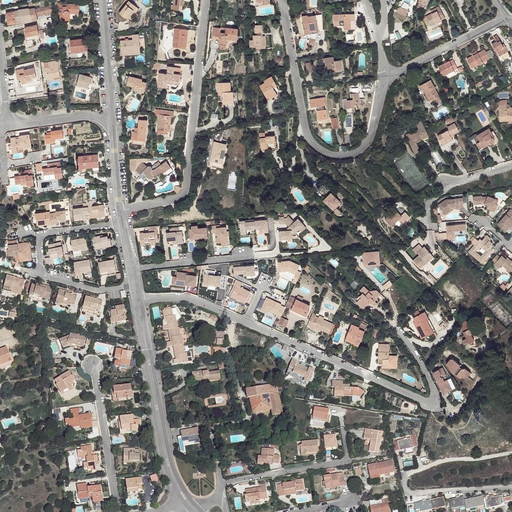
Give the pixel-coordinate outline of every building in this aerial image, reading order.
[(172,5),(171,9),(179,10),(180,5),(180,0),(173,0),(173,5),(172,5)] [(418,0),(416,8),(417,8),(427,7),(427,6),(425,5),(427,0),(418,0)] [(129,1),(119,13),(131,22),(135,17),(134,16),(137,12),(135,11),(137,7),(129,1)] [(60,8),(60,20),(67,20),(67,16),(68,16),(69,15),(70,15),(70,13),(79,13),(79,4),(67,4),(67,8),(60,8)] [(35,9),(37,16),(53,12),(51,5),(35,9)] [(428,21),(430,26),(442,20),(441,20),(445,18),(439,7),(436,8),(437,11),(432,14),(423,18),(426,23),(428,21)] [(14,11),(16,22),(27,21),(38,19),(37,16),(35,9),(35,8),(29,9),(29,8),(19,10),(14,11)] [(6,13),(8,24),(16,22),(14,11),(6,13)] [(333,14),(334,26),(344,25),(344,30),(351,29),(351,25),(355,25),(355,14),(333,14)] [(304,29),(305,34),(318,32),(315,15),(308,16),(307,15),(305,16),(302,16),(303,23),(304,23),(305,28),(304,29)] [(24,27),(27,41),(40,38),(39,34),(43,33),(43,29),(38,30),(37,25),(24,27)] [(256,47),(256,49),(260,49),(260,45),(265,45),(265,36),(262,36),(261,36),(261,33),(262,33),(262,25),(254,25),(255,35),(253,35),(254,40),(250,40),(250,47),(256,47)] [(220,44),(220,49),(228,50),(229,47),(230,45),(232,44),(234,43),(237,42),(238,29),(225,28),(214,27),(213,36),(219,37),(219,39),(219,44),(220,44)] [(175,28),(173,46),(185,47),(187,30),(176,29),(175,28)] [(120,41),(121,52),(140,51),(139,34),(132,34),(133,40),(120,41)] [(497,51),(499,56),(508,52),(505,46),(503,47),(497,35),(493,37),(495,40),(492,43),(496,52),(497,51)] [(70,40),(71,52),(85,50),(84,42),(87,42),(87,38),(70,40)] [(467,59),(472,68),(483,62),(482,62),(489,58),(485,50),(478,53),(472,56),(467,59)] [(323,67),(324,71),(330,69),(333,69),(333,71),(335,70),(336,71),(342,69),(340,59),(334,61),(333,56),(324,58),(325,66),(323,67)] [(340,59),(342,69),(336,71),(336,73),(345,72),(342,59),(340,59)] [(438,67),(443,76),(454,70),(457,68),(453,60),(450,61),(438,67)] [(47,74),(47,78),(54,77),(54,78),(60,77),(58,61),(48,62),(49,67),(44,68),(45,72),(46,72),(47,74)] [(306,63),(307,72),(314,71),(312,61),(306,63)] [(152,62),(152,69),(160,70),(160,62),(152,62)] [(160,73),(158,87),(166,87),(166,83),(167,79),(169,79),(169,81),(173,82),(174,80),(179,80),(181,68),(168,66),(167,73),(160,73)] [(21,79),(22,84),(32,81),(32,79),(37,78),(34,67),(24,70),(23,68),(15,70),(17,75),(20,75),(21,79)] [(80,74),(77,84),(89,88),(90,83),(92,77),(80,74)] [(129,76),(127,85),(134,86),(133,89),(144,92),(147,82),(142,81),(142,79),(129,76)] [(259,86),(266,97),(276,92),(273,88),(273,86),(276,84),(272,76),(264,81),(265,83),(259,86)] [(427,91),(431,101),(433,100),(439,96),(435,89),(434,86),(431,80),(430,80),(427,81),(420,85),(424,92),(427,91)] [(222,97),(223,101),(233,100),(233,91),(230,91),(230,82),(216,82),(216,88),(220,87),(220,95),(221,95),(222,95),(222,97)] [(342,99),(343,109),(350,109),(349,108),(352,107),(352,108),(354,108),(354,103),(356,103),(356,106),(360,105),(360,99),(359,93),(362,93),(362,85),(354,85),(355,93),(352,93),(353,99),(347,100),(347,98),(342,99)] [(268,100),(277,94),(276,92),(266,97),(268,100)] [(310,99),(311,107),(317,106),(322,106),(326,105),(325,97),(310,99)] [(498,101),(499,121),(508,121),(508,118),(511,117),(511,107),(509,107),(509,104),(507,104),(507,101),(498,101)] [(316,110),(318,120),(328,118),(327,109),(323,109),(318,110),(316,110)] [(159,116),(157,131),(167,131),(168,124),(170,124),(171,116),(174,117),(174,112),(156,110),(155,115),(159,116)] [(330,118),(332,129),(339,128),(337,117),(330,118)] [(133,131),(132,144),(144,145),(144,142),(146,142),(148,120),(142,119),(139,119),(138,128),(138,131),(135,131),(133,131)] [(410,133),(406,135),(415,154),(420,152),(416,143),(421,141),(421,140),(429,137),(421,121),(416,124),(419,130),(417,130),(418,132),(411,135),(410,133)] [(437,136),(443,145),(453,140),(452,137),(451,135),(452,134),(453,135),(459,131),(455,123),(447,127),(449,130),(448,130),(437,136)] [(476,144),(480,150),(488,145),(487,143),(489,142),(490,143),(491,143),(493,143),(494,143),(494,142),(495,141),(495,140),(494,138),(493,138),(492,138),(490,133),(491,132),(489,128),(476,135),(480,142),(476,144)] [(45,135),(46,143),(55,142),(55,139),(54,137),(63,136),(62,129),(51,131),(51,132),(51,134),(48,134),(45,135)] [(259,133),(261,151),(277,149),(275,135),(268,136),(267,131),(265,131),(265,133),(259,133)] [(488,145),(489,146),(490,146),(492,147),(494,146),(496,145),(497,143),(498,141),(498,139),(497,138),(493,131),(491,132),(490,133),(492,138),(493,138),(494,138),(495,140),(495,141),(494,142),(494,143),(493,143),(491,143),(490,143),(489,142),(487,143),(488,145)] [(19,136),(19,137),(20,138),(16,139),(16,137),(11,138),(13,153),(18,152),(18,151),(22,151),(21,148),(32,147),(30,134),(19,136)] [(213,161),(212,166),(216,167),(217,162),(222,163),(224,155),(226,145),(214,142),(212,152),(215,152),(213,161)] [(430,152),(437,166),(444,163),(437,149),(430,152)] [(97,155),(78,156),(79,168),(79,170),(80,170),(80,171),(81,171),(82,171),(83,171),(84,169),(85,168),(99,167),(99,161),(97,161),(97,155)] [(223,169),(226,155),(224,155),(222,163),(217,162),(216,167),(223,169)] [(135,170),(141,174),(143,172),(147,175),(146,176),(149,178),(150,179),(151,179),(154,176),(160,171),(162,173),(171,167),(166,161),(161,165),(159,161),(154,165),(156,168),(152,171),(152,170),(152,169),(152,168),(152,167),(151,166),(150,166),(149,166),(147,166),(143,162),(148,162),(148,158),(136,159),(137,168),(135,170)] [(128,159),(129,171),(135,170),(137,168),(136,159),(128,159)] [(42,169),(43,175),(45,175),(55,173),(55,176),(55,178),(63,177),(61,162),(47,164),(48,168),(42,169)] [(32,169),(18,172),(19,176),(14,176),(15,182),(26,180),(26,183),(27,185),(34,184),(32,169)] [(333,210),(340,202),(330,193),(323,200),(333,210)] [(473,197),(473,203),(477,202),(478,204),(484,204),(488,205),(492,207),(491,210),(494,212),(497,204),(498,200),(487,196),(487,197),(482,197),(482,196),(473,197)] [(438,205),(444,214),(451,208),(451,207),(455,206),(455,207),(460,206),(463,206),(462,198),(446,199),(438,205)] [(497,224),(505,231),(509,227),(510,228),(511,225),(511,203),(511,204),(509,207),(511,209),(497,224)] [(88,207),(89,218),(105,216),(104,205),(101,205),(98,206),(92,206),(88,207)] [(73,209),(74,218),(81,217),(81,219),(86,219),(86,220),(90,219),(89,218),(88,207),(83,207),(73,209)] [(51,223),(51,224),(58,223),(57,222),(57,219),(61,219),(61,222),(66,221),(65,212),(65,210),(56,211),(56,212),(50,213),(50,214),(51,223)] [(385,219),(391,226),(402,217),(395,210),(393,212),(388,216),(385,219)] [(50,214),(50,213),(50,211),(36,213),(36,219),(38,218),(39,222),(46,221),(47,223),(51,223),(50,214)] [(289,227),(295,233),(298,229),(304,224),(298,218),(294,222),(293,223),(291,221),(292,220),(288,216),(284,220),(284,222),(286,223),(289,227)] [(256,228),(256,229),(259,229),(268,228),(267,219),(255,221),(256,228)] [(239,221),(240,230),(246,229),(256,228),(255,221),(255,220),(239,221)] [(447,225),(448,240),(455,239),(454,231),(466,230),(465,223),(447,225)] [(190,229),(191,236),(198,235),(198,238),(204,237),(203,235),(207,235),(207,229),(203,230),(203,228),(198,228),(198,225),(191,226),(191,229),(190,229)] [(216,237),(216,243),(221,242),(226,242),(225,236),(227,236),(227,231),(226,226),(220,227),(220,225),(211,226),(211,233),(217,232),(217,237),(216,237)] [(140,233),(141,241),(144,241),(145,244),(149,243),(149,245),(156,244),(156,242),(155,239),(158,239),(157,227),(157,226),(148,227),(148,231),(149,232),(144,233),(140,233)] [(167,241),(168,240),(176,240),(176,242),(183,241),(182,231),(179,231),(179,227),(169,228),(170,232),(166,233),(167,241)] [(279,231),(280,239),(292,238),(292,236),(295,233),(289,227),(285,230),(279,231)] [(487,235),(482,240),(480,239),(478,240),(474,245),(468,252),(481,263),(493,250),(489,247),(493,243),(489,240),(491,238),(487,235)] [(93,237),(95,249),(112,246),(110,238),(108,238),(108,236),(103,237),(100,237),(99,236),(93,237)] [(71,240),(73,251),(81,249),(88,248),(86,237),(71,240)] [(19,255),(20,260),(31,259),(31,251),(31,248),(30,248),(29,242),(18,244),(19,255)] [(48,244),(51,257),(64,255),(62,245),(57,246),(56,243),(48,244)] [(15,254),(15,256),(19,255),(18,244),(8,245),(8,249),(9,255),(15,254)] [(425,261),(432,254),(424,246),(422,248),(419,244),(412,250),(416,254),(417,253),(419,255),(413,261),(420,269),(427,263),(425,261)] [(379,262),(378,251),(377,251),(363,252),(364,266),(372,265),(371,263),(378,262),(379,262)] [(380,264),(379,251),(378,251),(379,262),(378,262),(371,263),(372,265),(380,264)] [(427,263),(434,257),(432,254),(425,261),(427,263)] [(494,265),(499,269),(502,265),(507,269),(506,270),(511,275),(511,273),(511,261),(509,259),(508,261),(505,259),(502,255),(500,257),(497,254),(491,261),(494,265)] [(74,262),(76,273),(84,272),(87,271),(92,270),(90,259),(74,262)] [(98,262),(100,270),(107,268),(108,271),(108,272),(117,271),(114,259),(104,261),(100,262),(98,262)] [(176,277),(176,282),(186,283),(185,284),(195,286),(197,276),(187,275),(187,273),(177,272),(176,277)] [(6,275),(4,285),(12,287),(11,290),(21,293),(24,280),(6,275)] [(172,284),(185,286),(185,284),(186,283),(176,282),(176,277),(173,276),(172,284)] [(386,290),(392,284),(389,280),(383,286),(386,290)] [(32,284),(28,297),(38,299),(38,297),(48,300),(52,287),(36,283),(36,285),(32,284)] [(4,285),(2,290),(21,295),(21,293),(11,290),(12,287),(4,285)] [(356,302),(363,308),(369,302),(374,306),(377,303),(373,299),(377,295),(376,295),(379,292),(376,290),(372,290),(371,292),(370,291),(369,291),(364,286),(360,290),(363,293),(360,296),(361,297),(356,302)] [(59,289),(55,302),(70,306),(70,304),(74,305),(77,296),(69,294),(65,293),(66,291),(59,289)] [(85,296),(82,309),(95,312),(95,310),(100,311),(102,301),(94,299),(90,298),(85,296)] [(270,300),(269,303),(258,298),(254,309),(265,314),(263,316),(269,319),(274,308),(279,310),(283,299),(278,296),(276,302),(270,300)] [(290,296),(285,306),(291,309),(303,314),(305,316),(310,305),(309,305),(310,304),(307,302),(307,304),(302,302),(296,299),(290,296)] [(110,318),(110,321),(119,319),(119,321),(126,320),(125,313),(124,314),(123,311),(124,310),(123,305),(115,307),(115,309),(111,310),(111,312),(110,312),(111,317),(110,318)] [(177,327),(176,320),(175,314),(173,315),(172,308),(172,307),(163,308),(164,310),(162,310),(164,319),(166,319),(167,325),(163,326),(162,326),(163,330),(168,329),(177,328),(177,327)] [(176,308),(172,308),(173,315),(175,314),(176,320),(180,319),(179,315),(176,310),(176,308)] [(419,333),(422,339),(433,333),(427,321),(428,320),(424,312),(413,317),(415,322),(414,323),(417,330),(419,329),(420,333),(419,333)] [(312,315),(308,324),(311,326),(310,328),(313,330),(314,329),(315,327),(321,330),(329,333),(333,324),(323,320),(318,317),(316,316),(312,315)] [(285,327),(288,321),(283,318),(280,324),(285,327)] [(427,321),(433,333),(435,332),(429,319),(428,320),(427,321)] [(461,337),(464,344),(465,343),(468,342),(469,343),(474,341),(471,334),(475,331),(472,326),(472,327),(468,319),(460,323),(462,326),(460,327),(463,332),(464,335),(461,337)] [(352,324),(346,337),(355,341),(354,343),(354,344),(358,346),(365,331),(364,331),(359,328),(359,327),(352,324)] [(173,346),(183,344),(181,335),(178,335),(177,328),(168,329),(169,340),(172,339),(172,341),(170,341),(166,342),(167,347),(173,346)] [(69,335),(59,339),(63,349),(69,347),(69,345),(70,345),(72,344),(83,347),(86,336),(77,333),(77,335),(70,333),(69,335)] [(184,353),(183,344),(173,346),(175,359),(173,360),(174,364),(178,363),(178,364),(188,362),(186,353),(184,353)] [(378,358),(378,364),(382,364),(382,363),(389,364),(389,356),(389,344),(378,344),(378,356),(380,356),(380,358),(378,358)] [(0,364),(8,362),(8,361),(11,360),(6,347),(0,349),(0,364)] [(120,365),(129,366),(130,360),(125,359),(127,351),(122,350),(122,349),(116,348),(115,354),(114,358),(115,358),(114,364),(114,365),(114,366),(115,366),(116,367),(118,367),(119,366),(120,365)] [(393,366),(393,356),(389,356),(389,364),(382,363),(382,364),(382,365),(393,366)] [(292,358),(288,367),(293,369),(292,372),(300,376),(299,378),(303,379),(302,381),(307,383),(308,383),(314,369),(309,367),(308,368),(296,363),(298,361),(292,358)] [(460,370),(458,368),(458,366),(460,365),(453,359),(450,359),(446,364),(453,373),(459,378),(467,378),(471,373),(465,368),(461,369),(460,370)] [(0,368),(14,363),(13,360),(11,360),(8,361),(8,362),(0,364),(0,368)] [(225,361),(218,362),(219,369),(226,367),(225,361)] [(288,367),(286,374),(298,379),(299,378),(300,376),(292,372),(293,369),(288,367)] [(450,389),(445,380),(444,381),(442,377),(444,377),(442,374),(443,373),(440,368),(432,373),(442,393),(450,389)] [(202,370),(192,372),(193,377),(195,376),(196,381),(207,379),(207,381),(220,379),(219,371),(208,372),(208,371),(202,372),(202,370)] [(69,371),(55,379),(57,383),(58,383),(63,391),(67,389),(68,390),(72,387),(71,385),(69,383),(72,381),(75,379),(73,375),(71,375),(69,371)] [(452,390),(447,380),(445,380),(450,389),(442,393),(443,395),(452,390)] [(343,381),(333,381),(332,387),(335,387),(335,389),(334,394),(334,396),(352,396),(358,397),(360,398),(364,392),(358,388),(350,387),(350,385),(343,384),(343,381)] [(56,384),(62,395),(68,391),(68,390),(67,389),(63,391),(58,383),(57,383),(56,384)] [(249,397),(252,413),(271,409),(272,415),(282,413),(278,392),(276,384),(276,383),(245,389),(247,398),(249,397)] [(116,392),(117,399),(127,398),(127,399),(128,398),(132,398),(130,384),(118,386),(117,384),(116,384),(116,386),(113,386),(113,392),(113,393),(116,392)] [(111,392),(113,402),(128,400),(128,398),(127,399),(127,398),(117,399),(116,392),(113,393),(113,392),(111,392)] [(315,407),(313,417),(322,418),(322,419),(327,420),(329,409),(315,407)] [(68,424),(68,428),(75,427),(75,425),(80,424),(80,427),(80,429),(92,427),(91,418),(92,418),(91,413),(85,414),(85,415),(79,416),(79,415),(78,412),(80,412),(79,408),(70,409),(71,413),(72,413),(73,418),(69,419),(68,418),(64,419),(65,424),(68,424)] [(119,416),(121,430),(131,429),(131,431),(137,430),(136,425),(139,424),(138,419),(133,419),(133,415),(119,416)] [(199,442),(197,435),(199,434),(198,428),(180,431),(181,436),(181,438),(184,451),(183,451),(180,451),(178,438),(180,451),(183,452),(184,451),(183,446),(183,445),(199,442)] [(382,431),(366,428),(364,438),(367,439),(371,439),(371,442),(369,452),(379,453),(381,440),(381,437),(382,431)] [(335,434),(324,436),(325,448),(337,447),(335,434)] [(397,441),(399,450),(417,446),(417,445),(415,434),(410,435),(410,438),(407,438),(404,439),(397,440),(397,441)] [(317,440),(301,442),(302,445),(300,445),(300,448),(301,452),(306,451),(306,453),(318,452),(317,440)] [(77,450),(78,457),(86,456),(86,457),(87,462),(83,463),(84,468),(87,468),(88,469),(91,469),(92,471),(96,470),(95,463),(98,462),(97,455),(95,455),(91,456),(91,453),(92,452),(91,446),(86,447),(86,446),(80,447),(81,449),(77,450)] [(124,449),(124,461),(132,461),(139,461),(139,450),(135,450),(135,448),(124,449)] [(274,449),(262,448),(261,456),(258,456),(257,462),(262,463),(266,463),(266,461),(272,461),(272,463),(279,463),(280,455),(273,455),(274,449)] [(392,460),(367,466),(368,468),(370,476),(379,474),(379,475),(380,475),(394,472),(392,460)] [(360,468),(354,470),(355,476),(362,474),(360,468)] [(342,472),(323,476),(324,481),(325,484),(326,489),(331,488),(330,486),(339,484),(340,486),(345,485),(342,472)] [(142,489),(140,478),(126,479),(127,491),(138,489),(142,489)] [(294,482),(277,484),(279,496),(295,494),(295,492),(296,491),(304,490),(302,479),(294,480),(294,482)] [(245,495),(246,503),(251,502),(260,501),(260,499),(268,498),(266,487),(269,486),(268,483),(260,485),(261,487),(258,488),(258,489),(253,490),(253,488),(246,490),(247,494),(245,495)] [(87,484),(77,485),(79,500),(80,500),(81,503),(89,501),(89,497),(92,497),(93,502),(103,500),(100,485),(87,487),(87,484)] [(465,506),(466,509),(470,509),(470,511),(476,511),(475,507),(484,505),(485,505),(483,498),(483,495),(474,497),(471,498),(464,500),(465,506)] [(489,508),(489,511),(505,507),(504,503),(510,501),(509,496),(503,498),(502,495),(494,497),(490,498),(487,498),(487,497),(483,498),(485,505),(484,505),(485,509),(489,508)] [(429,500),(431,509),(434,509),(441,507),(446,506),(443,496),(439,497),(436,498),(429,500)] [(455,508),(455,511),(459,511),(462,511),(461,508),(459,508),(459,507),(465,506),(464,500),(463,496),(459,497),(456,498),(449,499),(451,509),(455,508)] [(370,506),(371,511),(390,511),(388,502),(390,502),(389,498),(382,499),(383,503),(370,506)] [(420,510),(421,511),(431,509),(429,500),(426,500),(422,501),(414,503),(416,511),(419,510),(420,510)]
